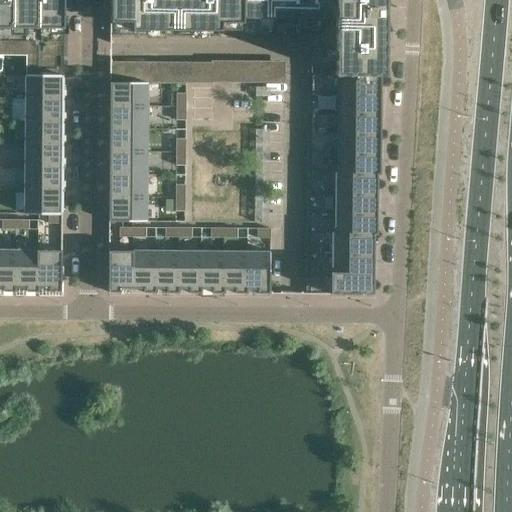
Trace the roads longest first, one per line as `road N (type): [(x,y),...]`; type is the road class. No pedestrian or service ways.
road 1 (secondary): [(495,0),(463,511)]
road 2 (residential): [(414,0),(395,316)]
road 3 (residential): [(90,0),(87,312)]
road 4 (residential): [(395,316),(87,312)]
road 5 (residential): [(395,316),(386,511)]
